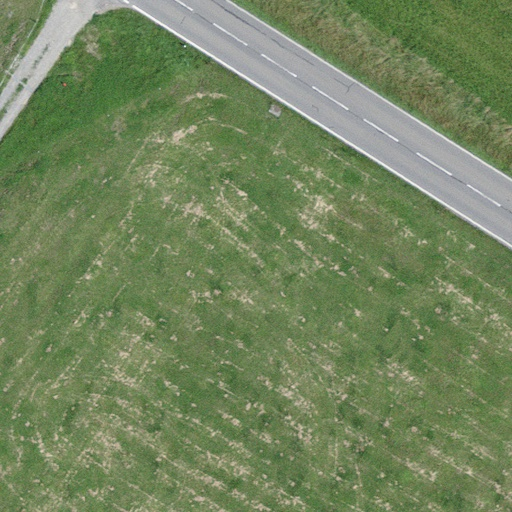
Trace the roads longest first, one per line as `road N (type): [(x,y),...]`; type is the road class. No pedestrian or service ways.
road 1 (secondary): [(511,207),(184,0)]
road 2 (track): [(76,0),(0,106)]
